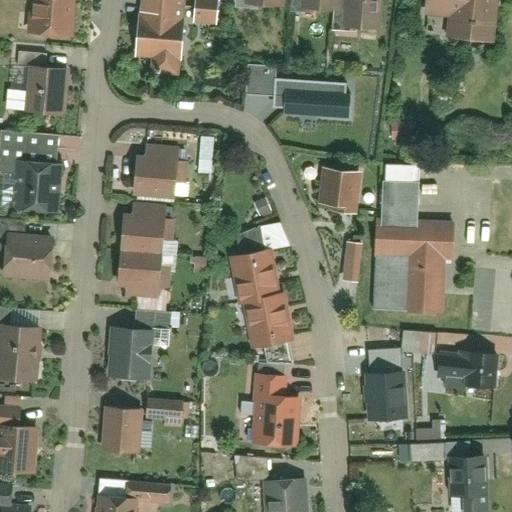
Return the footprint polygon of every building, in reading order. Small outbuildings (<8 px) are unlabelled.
[(22,0),(20,18),(68,23),(70,0),(22,0)] [(146,59),(179,61),(182,0),(133,0),(131,45),(147,46),(146,59)] [(192,0),(193,21),(220,22),(219,0),(192,0)] [(324,0),(323,12),(365,17),(367,0),(324,0)] [(432,30),(484,35),(487,0),(417,0),(417,6),(434,7),(432,30)] [(10,93),(55,100),(61,61),(38,57),(41,43),(8,37),(4,57),(16,59),(10,93)] [(280,95),(279,112),(353,119),(356,83),(276,76),(277,68),(251,66),(249,92),(280,95)] [(9,193),(57,199),(64,145),(51,144),(54,122),(0,114),(0,145),(15,147),(9,193)] [(122,177),(168,179),(170,132),(125,130),(122,177)] [(310,188),(351,194),(356,160),(316,153),(310,188)] [(367,293),(437,295),(439,251),(448,251),(449,203),(409,202),(410,167),(380,166),(379,208),(370,208),(367,293)] [(114,276),(159,279),(165,191),(120,188),(114,276)] [(0,267),(49,273),(54,222),(21,219),(22,207),(0,205),(0,267)] [(269,281),(253,215),(224,222),(228,239),(213,242),(225,292),(234,290),(269,281)] [(333,261),(346,264),(355,232),(341,228),(333,261)] [(263,353),(288,348),(284,325),(271,327),(268,311),(284,308),(279,281),(269,281),(234,290),(243,337),(259,334),(263,353)] [(104,309),(102,364),(144,366),(146,315),(166,316),(167,296),(128,294),(127,310),(104,309)] [(0,363),(30,364),(32,311),(0,309),(0,363)] [(433,370),(483,377),(488,342),(434,334),(437,317),(394,311),(390,342),(436,348),(433,370)] [(236,425),(291,434),(300,380),(281,377),(283,365),(247,359),(236,425)] [(370,420),(405,417),(402,372),(368,374),(370,420)] [(96,439),(137,443),(140,409),(181,413),(183,390),(137,387),(136,396),(100,393),(96,439)] [(0,459),(27,462),(31,408),(14,406),(15,391),(0,389),(0,459)] [(431,497),(481,497),(481,440),(434,440),(434,433),(396,433),(396,452),(431,452),(431,497)] [(88,511),(130,511),(132,491),(162,493),(164,469),(117,465),(116,482),(90,480),(88,511)] [(0,511),(24,511),(26,503),(8,501),(11,473),(0,471),(0,511)] [(270,511),(303,511),(301,479),(268,481),(270,511)]
